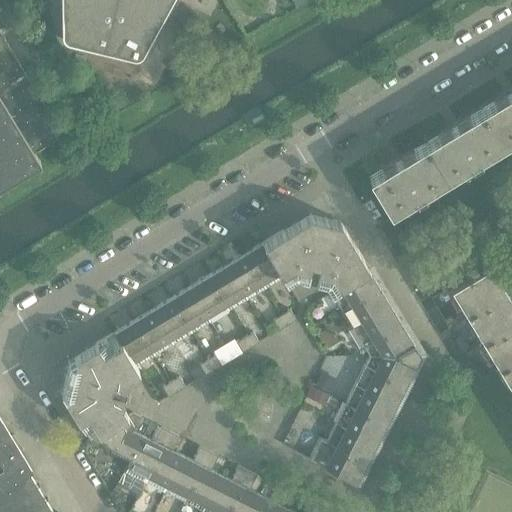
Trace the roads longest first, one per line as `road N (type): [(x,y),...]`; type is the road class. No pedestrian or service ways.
road 1 (residential): [(0,336),(511,26)]
road 2 (residential): [(96,511),(0,345)]
